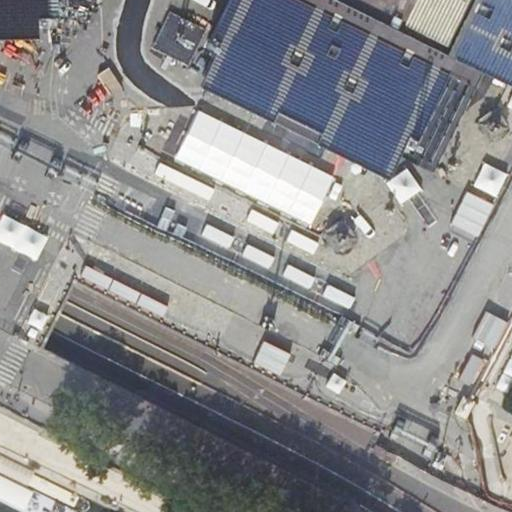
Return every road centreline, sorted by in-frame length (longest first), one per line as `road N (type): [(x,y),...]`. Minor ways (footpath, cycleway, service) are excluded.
road 1 (primary): [(0,289),(404,511)]
road 2 (primary): [(0,362),(302,511)]
road 3 (primary): [(47,185),(62,145),(69,85),(60,0)]
